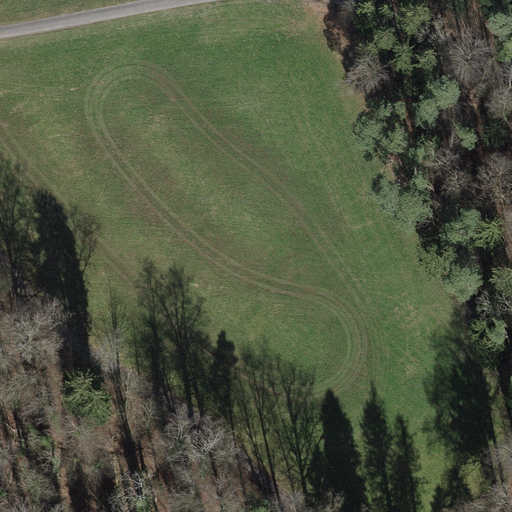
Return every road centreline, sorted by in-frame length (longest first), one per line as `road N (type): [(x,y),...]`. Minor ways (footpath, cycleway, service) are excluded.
road 1 (track): [(0,272),(31,312),(223,438),(313,511)]
road 2 (track): [(206,0),(0,37)]
road 3 (track): [(511,89),(353,0)]
